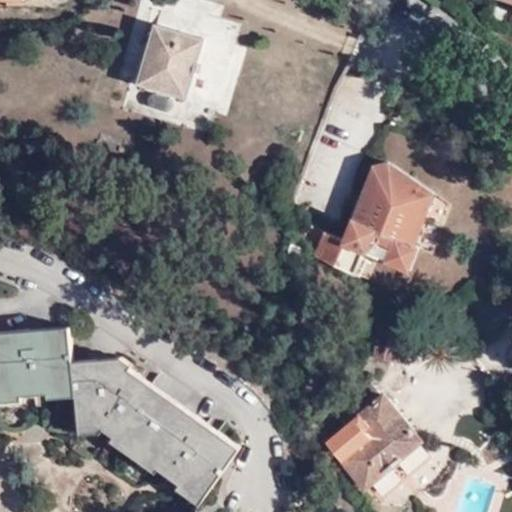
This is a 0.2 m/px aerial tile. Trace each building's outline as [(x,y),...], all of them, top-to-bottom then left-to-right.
[(206,38),(157,24),(142,78),(141,83),(189,97),(206,38)] [(216,41),(206,38),(189,97),(199,100),(216,41)] [(344,241),(326,234),(319,249),(317,256),(370,283),(380,259),(413,271),(421,249),(416,246),(425,221),(435,193),(392,163),(375,168),(354,220),(344,241)] [(319,249),(326,234),(307,224),(299,239),(319,249)] [(141,257),(126,279),(160,303),(175,280),(141,257)] [(0,346),(1,346),(5,395),(32,391),(32,386),(59,383),(59,389),(87,387),(90,425),(111,425),(115,421),(125,427),(122,433),(165,463),(169,459),(191,475),(188,478),(210,494),(251,438),(141,361),(144,357),(133,348),(84,352),(81,318),(0,324),(0,323),(0,346)] [(419,334),(380,325),(372,356),(411,366),(419,334)] [(348,423),(327,442),(365,486),(422,439),(372,383),(355,397),(358,402),(342,417),(348,423)]
